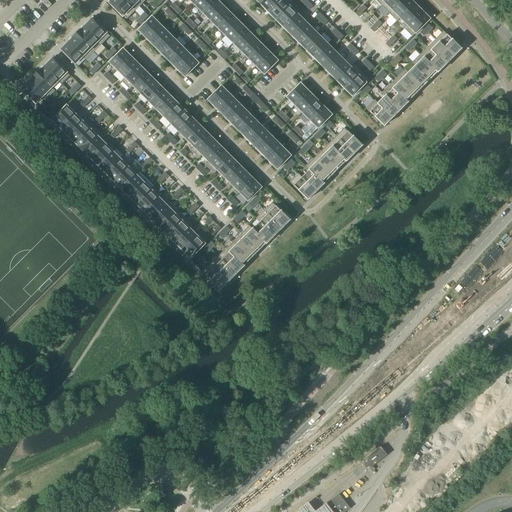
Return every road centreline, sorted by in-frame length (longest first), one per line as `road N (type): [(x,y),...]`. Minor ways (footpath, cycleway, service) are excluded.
road 1 (secondary): [(511,211),(328,408),(218,511)]
road 2 (residential): [(87,0),(301,210),(313,211),(339,189),(373,138)]
road 3 (secondary): [(258,511),(511,294)]
road 4 (residential): [(236,0),(373,138)]
road 5 (unclassified): [(100,511),(150,475),(179,482),(204,511)]
